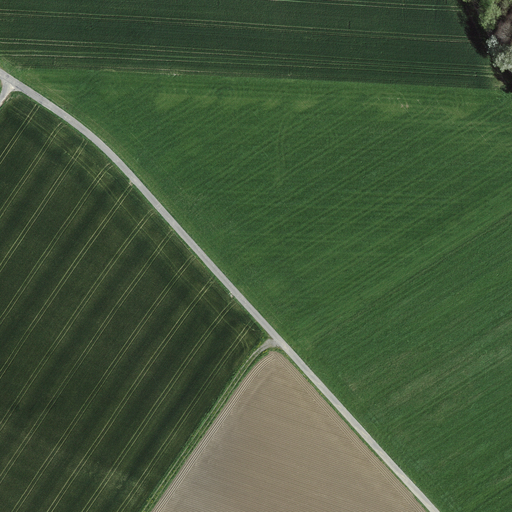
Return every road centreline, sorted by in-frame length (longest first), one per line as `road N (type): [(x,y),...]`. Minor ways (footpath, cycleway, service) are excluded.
road 1 (unclassified): [(0,72),(108,151),(433,511)]
road 2 (track): [(280,341),(248,362),(139,511)]
